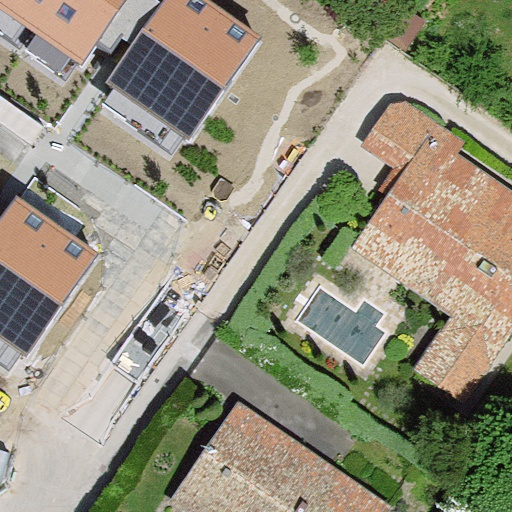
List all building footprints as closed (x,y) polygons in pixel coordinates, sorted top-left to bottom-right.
[(0,0),(0,1),(80,57),(93,37),(119,0),(0,0)] [(157,0),(119,0),(93,37),(113,51),(124,34),(142,47),(169,8),(157,0)] [(142,47),(117,83),(188,132),(254,37),(201,0),(175,0),(169,8),(142,47)] [(420,372),(463,402),(511,329),(511,201),(449,158),(458,144),(405,108),(392,110),(375,135),(415,160),(355,250),(456,318),(420,372)] [(92,255),(20,205),(0,232),(0,332),(25,349),(92,255)] [(379,511),(381,510),(239,414),(179,504),(190,511),(379,511)]
